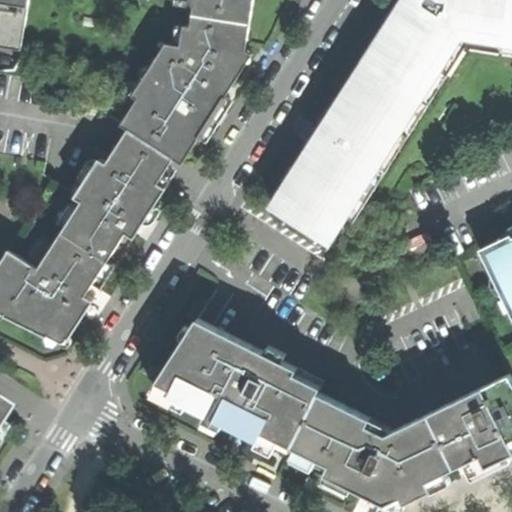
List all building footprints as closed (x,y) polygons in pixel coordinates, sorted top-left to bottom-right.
[(218,108),(243,69),(237,63),(246,50),(254,0),(0,0),(0,41),(23,45),(30,0),(192,0),(198,6),(192,25),(186,24),(183,44),(168,42),(157,59),(161,63),(123,123),(179,159),(187,147),(191,150),(218,108)] [(511,0),(402,0),(400,4),(403,7),(385,38),(390,41),(359,93),(353,89),(337,114),(300,170),(292,164),(284,176),(293,182),(276,208),(351,258),(453,108),(449,105),(459,90),(456,87),(477,56),(501,60),(501,57),(511,58),(511,0)] [(160,182),(163,176),(118,146),(108,163),(102,159),(77,196),(62,185),(17,254),(10,250),(0,265),(0,309),(66,343),(81,320),(94,300),(87,295),(93,285),(101,290),(143,225),(167,188),(160,182)] [(511,230),(480,246),(492,271),(490,274),(488,279),(490,285),(495,291),(502,292),(511,313),(511,230)] [(288,451),(293,441),(320,388),(325,377),(200,315),(155,383),(213,413),(288,451)] [(511,436),(511,372),(511,370),(394,428),(392,424),(320,388),(293,441),(330,460),(326,469),(373,493),(387,499),(403,492),(407,500),(434,487),(430,477),(491,447),(488,439),(496,436),(506,431),(510,438),(511,436)] [(0,425),(9,410),(0,404),(0,425)]
